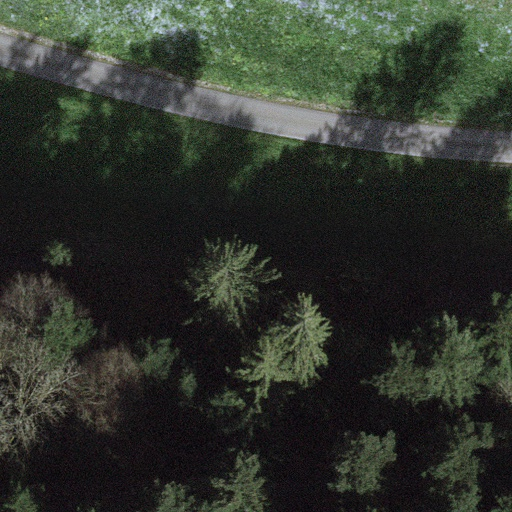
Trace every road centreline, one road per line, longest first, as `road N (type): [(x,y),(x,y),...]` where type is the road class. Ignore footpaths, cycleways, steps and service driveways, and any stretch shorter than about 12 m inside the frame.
road 1 (unclassified): [(0,55),(232,121),(511,145)]
road 2 (unclassified): [(511,448),(205,457),(0,476)]
